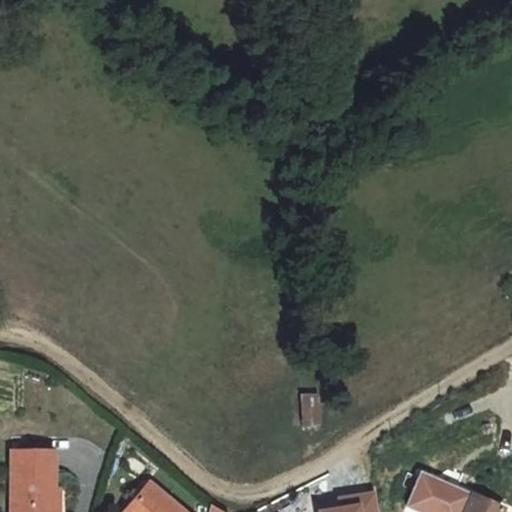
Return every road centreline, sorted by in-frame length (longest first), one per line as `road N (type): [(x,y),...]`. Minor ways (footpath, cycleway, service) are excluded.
road 1 (track): [(345,450),(261,494),(222,490),(40,346),(0,335)]
road 2 (residential): [(511,349),(345,450)]
